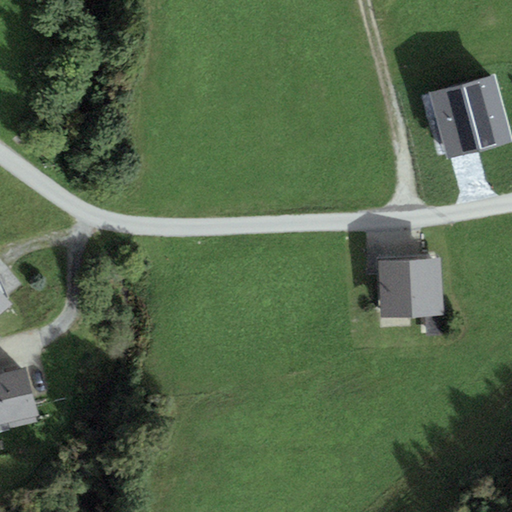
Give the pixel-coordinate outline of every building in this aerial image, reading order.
[(511,139),(495,78),(430,96),(447,160),(511,142),(511,139)] [(439,258),(379,259),(380,316),(439,315),(439,258)] [(0,291),(0,311),(10,304),(0,291)] [(440,318),(426,318),(426,337),(440,336),(440,318)] [(38,374),(0,381),(0,425),(46,417),(38,374)]
